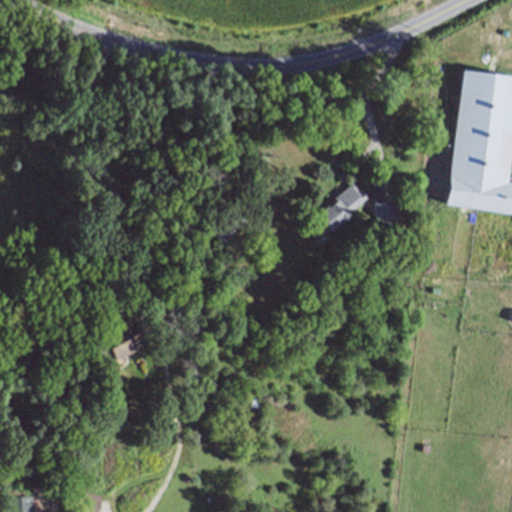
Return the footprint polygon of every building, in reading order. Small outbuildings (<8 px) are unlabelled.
[(460,69),(511,75),(511,135),(506,180),(511,180),(511,212),(442,203),(460,69)] [(350,181),(365,197),(356,205),(361,211),(352,219),(348,214),(324,235),(311,220),(335,198),(334,196),(350,181)] [(372,202),(396,199),(399,226),(375,228),(372,202)] [(225,201),(245,223),(222,246),(201,224),(225,201)] [(89,342),(101,337),(98,332),(108,327),(110,332),(116,329),(114,325),(128,318),(129,321),(134,319),(144,338),(130,345),(134,353),(102,368),(89,342)] [(257,396),(258,405),(247,407),(246,398),(257,396)] [(81,489),(100,494),(95,511),(87,511),(76,509),(81,489)] [(5,511),(5,496),(31,496),(31,500),(36,500),(36,511),(5,511)]
